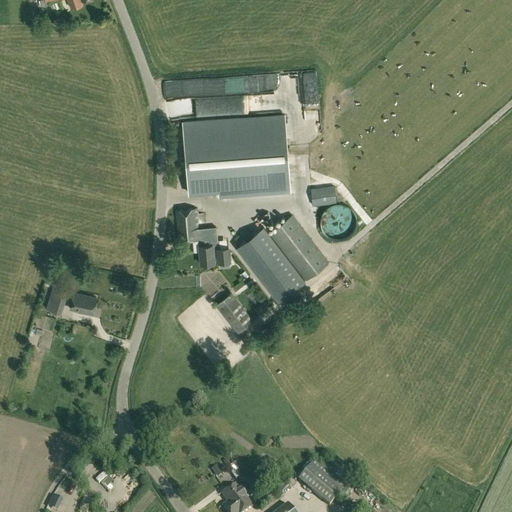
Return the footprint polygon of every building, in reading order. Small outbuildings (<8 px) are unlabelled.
[(293,69),(294,95),(304,94),(303,68),(293,69)] [(285,114),(243,118),(182,122),(188,193),(218,190),(219,195),(291,190),(285,114)] [(315,201),(326,204),(329,192),(318,189),(315,201)] [(355,222),(354,201),(325,203),(327,224),(355,222)] [(229,261),(228,247),(218,248),(216,227),(198,229),(196,208),(175,210),(178,241),(198,239),(199,245),(200,264),(213,263),(213,262),(218,261),(218,262),(219,262),(222,265),(227,265),(229,261)] [(329,262),(292,214),(268,232),(305,280),(329,262)] [(261,215),(240,231),(244,237),(266,221),(261,215)] [(261,226),(234,246),(276,302),(303,281),(261,226)] [(76,275),(84,277),(86,269),(78,267),(76,275)] [(322,288),(339,277),(336,272),(319,282),(322,288)] [(53,285),(46,308),(60,313),(68,290),(53,285)] [(232,291),(215,304),(238,333),(254,319),(232,291)] [(73,292),(69,308),(92,313),(96,297),(73,292)] [(263,303),(254,308),(259,315),(268,309),(263,303)] [(138,425),(131,427),(135,438),(142,435),(138,425)] [(221,494),(227,503),(233,499),(236,502),(239,500),(238,498),(244,495),(247,492),(248,492),(251,496),(255,493),(260,490),(256,484),(248,472),(247,473),(238,461),(235,463),(232,465),(227,459),(224,461),(229,467),(228,468),(237,481),(240,479),(243,484),(244,483),(246,486),(244,487),(240,490),(239,491),(235,484),(221,494)] [(316,460),(299,481),(331,507),(348,486),(316,460)] [(218,478),(224,474),(218,466),(212,470),(218,478)] [(140,475),(134,478),(137,486),(143,483),(140,475)] [(233,499),(227,503),(222,506),(226,511),(244,511),(252,507),(244,495),(238,498),(239,500),(236,502),(233,499)] [(81,511),(85,511),(87,504),(79,501),(76,510),(81,511)]
